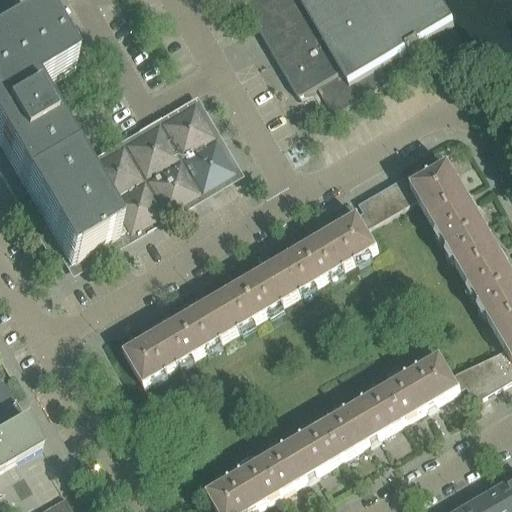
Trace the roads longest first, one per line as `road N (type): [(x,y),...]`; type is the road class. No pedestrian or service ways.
road 1 (residential): [(44,341),(292,200)]
road 2 (residential): [(511,173),(483,119),(448,110),(292,200)]
road 3 (residential): [(142,511),(44,341)]
road 4 (residential): [(380,511),(511,433)]
